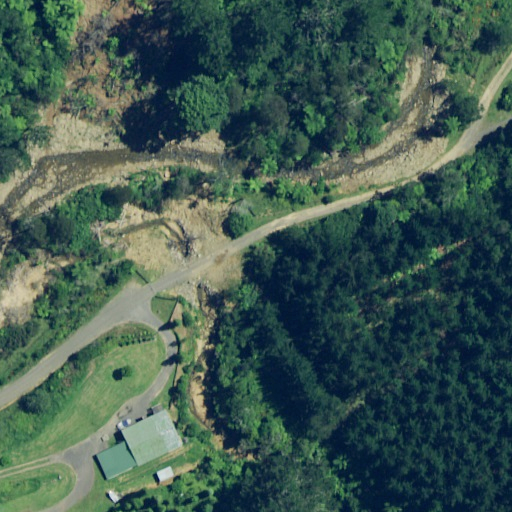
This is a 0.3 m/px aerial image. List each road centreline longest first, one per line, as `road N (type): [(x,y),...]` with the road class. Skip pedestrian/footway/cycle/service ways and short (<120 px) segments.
road 1 (unclassified): [(0,397),(76,336),(271,225),(433,168),(479,127),(511,58)]
road 2 (track): [(133,301),(163,329),(166,363),(142,397),(82,446),(75,486),(46,511)]
